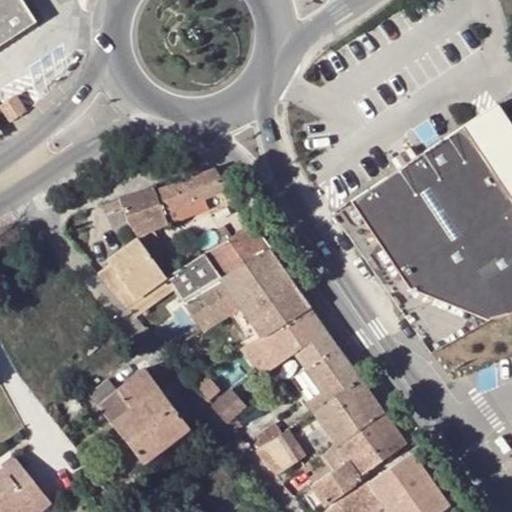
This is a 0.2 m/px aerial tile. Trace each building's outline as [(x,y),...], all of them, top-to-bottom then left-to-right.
[(23,0),(0,0),(0,49),(40,24),(23,0)] [(7,112),(22,103),(18,97),(4,108),(7,112)] [(22,103),(7,112),(14,124),(29,113),(22,103)] [(476,117),(460,128),(493,177),(510,167),(476,117)] [(511,314),(511,205),(493,177),(460,128),(415,157),(393,171),(347,200),(405,288),(488,321),(511,314)] [(393,171),(415,157),(408,147),(386,160),(393,171)] [(154,187),(119,201),(123,210),(130,228),(139,236),(168,225),(164,215),(207,199),(228,191),(215,171),(156,193),(154,187)] [(211,209),(207,199),(164,215),(168,225),(211,209)] [(105,216),(123,210),(119,201),(101,207),(105,216)] [(262,338),(309,308),(270,252),(253,227),(169,279),(178,291),(185,302),(205,331),(232,316),(241,310),(258,333),(262,338)] [(113,265),(100,275),(134,315),(144,307),(139,301),(169,279),(140,238),(110,260),(113,265)] [(262,338),(244,350),(263,377),(296,354),(308,371),(338,350),(309,308),(262,338)] [(315,414),(361,382),(338,350),(308,371),(323,393),(308,403),(315,414)] [(224,362),(232,374),(239,384),(255,373),(240,352),(224,362)] [(205,374),(216,386),(232,374),(224,362),(205,374)] [(189,427),(177,411),(146,366),(119,387),(111,378),(91,393),(128,442),(115,452),(122,460),(130,472),(144,462),(189,427)] [(216,386),(205,374),(193,382),(212,403),(220,393),(216,386)] [(315,414),(338,446),(384,414),(361,382),(315,414)] [(212,403),(215,407),(224,397),(220,393),(212,403)] [(196,422),(184,405),(177,411),(189,427),(196,422)] [(337,500),(371,477),(368,472),(406,446),(384,414),(338,446),(323,456),(335,474),(323,482),(326,486),(334,496),(337,500)] [(245,428),(238,418),(230,424),(238,434),(245,428)] [(263,449),(282,436),(284,435),(277,425),(259,437),(262,440),(258,443),(263,449)] [(256,454),(267,467),(292,450),(282,436),(263,449),(256,454)] [(501,436),(494,441),(504,454),(511,449),(501,436)] [(377,511),(386,506),(390,511),(439,511),(448,507),(412,455),(371,483),(340,503),(330,511),(377,511)] [(273,474),(282,483),(306,467),(299,456),(273,474)] [(0,511),(39,511),(51,502),(15,459),(2,470),(9,478),(0,485),(0,511)] [(130,472),(122,460),(112,468),(121,480),(130,472)] [(0,485),(9,478),(2,470),(0,471),(0,485)] [(334,496),(326,486),(316,492),(323,502),(334,496)]
